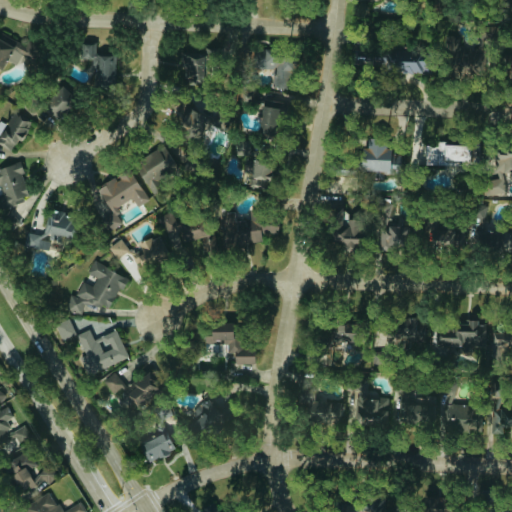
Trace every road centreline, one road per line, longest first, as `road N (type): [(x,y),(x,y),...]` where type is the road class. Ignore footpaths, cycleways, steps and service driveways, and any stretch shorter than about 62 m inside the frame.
road 1 (tertiary): [(292,511),(275,457),(341,0)]
road 2 (residential): [(511,287),(276,279),(238,284),(152,321)]
road 3 (tertiary): [(340,27),(79,16),(1,0)]
road 4 (secondary): [(146,506),(0,275)]
road 5 (residential): [(511,465),(275,457)]
road 6 (residential): [(155,20),(146,109),(105,143),(66,158)]
road 7 (residential): [(329,103),(511,110)]
road 8 (tertiary): [(275,457),(206,473),(136,511)]
road 9 (secondary): [(0,338),(78,461)]
